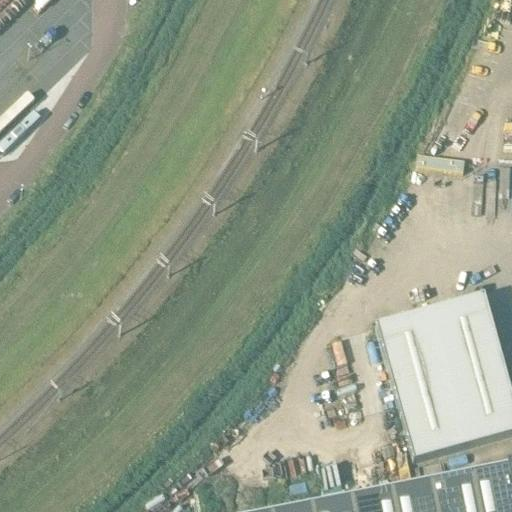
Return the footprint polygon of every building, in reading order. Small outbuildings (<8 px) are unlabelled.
[(511,408),(482,300),(374,330),(412,467),(511,438),(511,408)] [(511,511),(511,473),(511,469),(470,478),(476,511),(511,511)] [(476,511),(470,478),(430,485),(435,511),(476,511)] [(435,511),(430,485),(390,493),(393,511),(435,511)] [(393,511),(390,493),(350,501),(351,511),(393,511)] [(351,511),(350,501),(310,509),(310,511),(351,511)]
